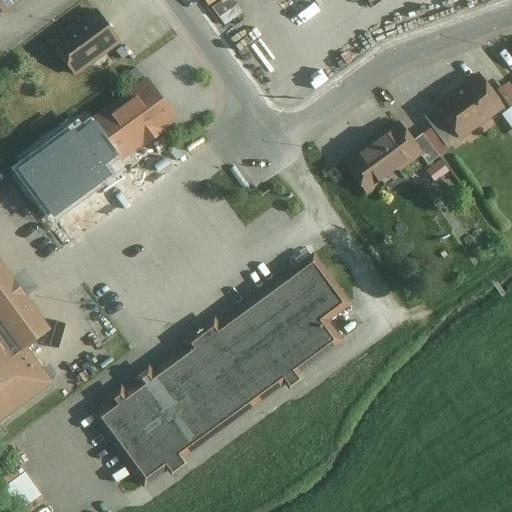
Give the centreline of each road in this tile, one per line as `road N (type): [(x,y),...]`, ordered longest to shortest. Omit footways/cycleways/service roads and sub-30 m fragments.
road 1 (residential): [(175,0),(271,129),(409,55),(511,13)]
road 2 (unknown): [(108,503),(70,434),(70,411),(101,374),(190,308)]
road 3 (unknown): [(322,211),(190,308)]
